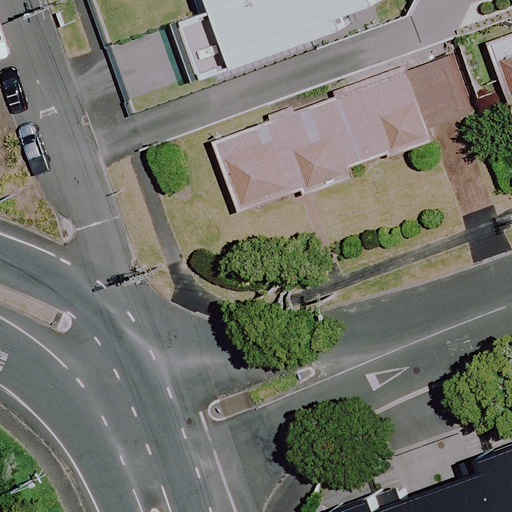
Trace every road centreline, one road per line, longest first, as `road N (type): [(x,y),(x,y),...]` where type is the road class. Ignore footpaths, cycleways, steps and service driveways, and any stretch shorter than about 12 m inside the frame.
road 1 (residential): [(511,300),(132,433)]
road 2 (residential): [(20,0),(96,221),(81,352)]
